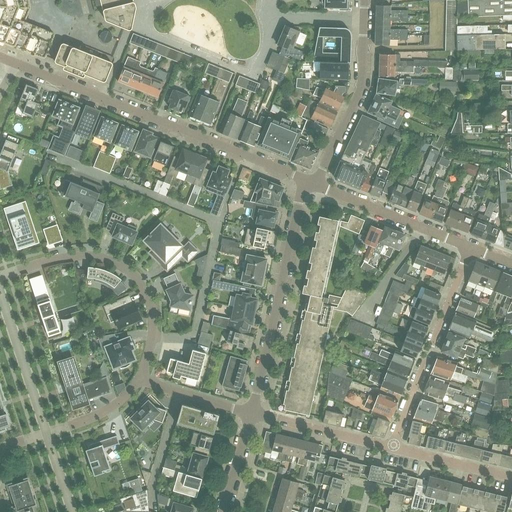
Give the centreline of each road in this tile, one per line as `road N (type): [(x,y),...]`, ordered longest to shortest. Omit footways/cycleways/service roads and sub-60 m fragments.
road 1 (residential): [(306,180),(15,63)]
road 2 (residential): [(139,379),(151,337),(149,307),(130,272),(71,256),(0,277)]
road 3 (residential): [(250,413),(306,180)]
road 4 (residential): [(470,246),(392,448)]
road 5 (residential): [(271,17),(268,45),(249,73),(146,32),(142,13)]
road 6 (residential): [(314,183),(360,90),(364,21)]
road 7 (residential): [(470,246),(314,183)]
road 8 (residential): [(0,452),(100,413),(139,379)]
road 9 (residential): [(379,445),(250,413)]
road 10 (residential): [(511,478),(392,448)]
